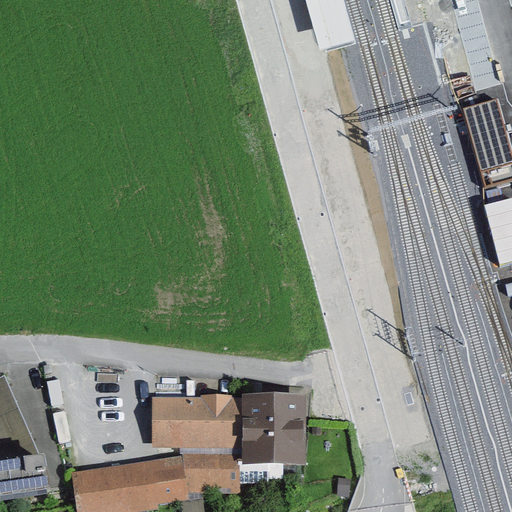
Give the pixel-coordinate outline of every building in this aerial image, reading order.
[(480,69),(453,77),(460,99),(487,91),(480,69)] [(511,155),(497,100),(461,109),(482,188),(511,180),(511,155)] [(0,509),(46,503),(39,462),(4,380),(0,381),(0,509)] [(244,451),(244,397),(179,397),(149,396),(148,450),(244,451)] [(244,397),(244,451),(244,468),(305,468),(305,398),(244,397)] [(179,459),(70,478),(75,511),(142,511),(187,505),(185,492),(180,462),(179,459)] [(238,492),(239,461),(180,462),(185,492),(238,492)]
